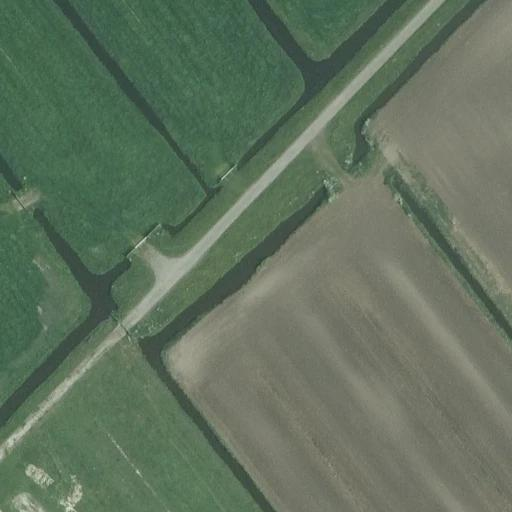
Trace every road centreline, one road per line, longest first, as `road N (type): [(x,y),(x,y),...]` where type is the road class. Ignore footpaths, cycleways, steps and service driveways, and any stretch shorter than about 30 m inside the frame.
road 1 (unclassified): [(123,326),(437,0)]
road 2 (track): [(0,211),(43,191),(86,204),(171,277)]
road 3 (track): [(0,454),(123,326)]
